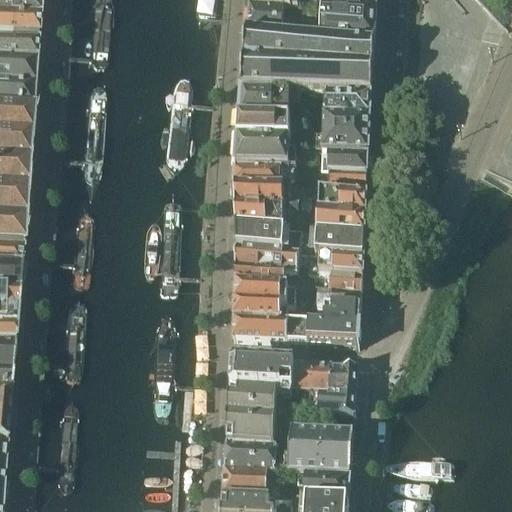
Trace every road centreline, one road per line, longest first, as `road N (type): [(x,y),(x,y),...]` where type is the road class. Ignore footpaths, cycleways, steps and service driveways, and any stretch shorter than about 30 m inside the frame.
road 1 (residential): [(51,0),(13,511)]
road 2 (residential): [(389,0),(374,364)]
road 3 (residential): [(235,0),(215,358)]
road 4 (residential): [(374,364),(396,343),(511,54)]
road 5 (residential): [(215,358),(374,364)]
road 6 (residential): [(206,511),(215,358)]
road 7 (residential): [(374,364),(361,511)]
